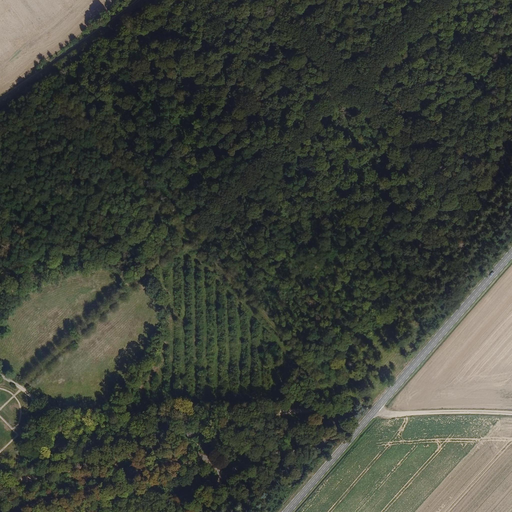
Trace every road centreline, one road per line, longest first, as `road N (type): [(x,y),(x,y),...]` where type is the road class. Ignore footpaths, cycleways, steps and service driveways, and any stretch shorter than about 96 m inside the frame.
road 1 (secondary): [(286,511),(511,252)]
road 2 (track): [(143,0),(0,100)]
road 3 (track): [(373,410),(511,413)]
